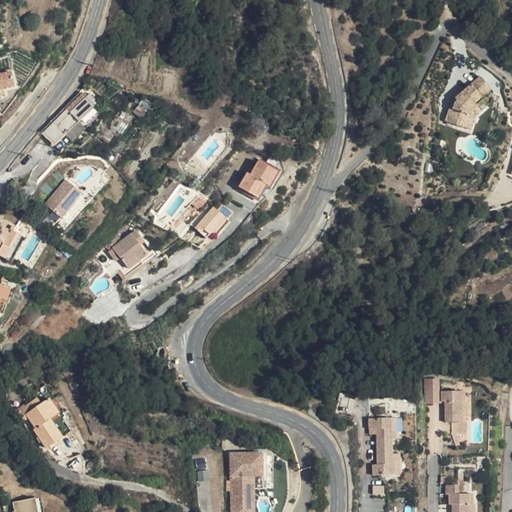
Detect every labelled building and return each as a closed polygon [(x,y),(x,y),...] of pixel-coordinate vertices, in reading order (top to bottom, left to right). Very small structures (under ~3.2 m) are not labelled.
[(0,89),(14,87),(10,71),(0,73),(0,89)] [(450,111),(447,125),(466,129),(469,112),(482,97),(480,95),(487,87),(475,77),(454,101),(457,103),(454,105),(453,111),(450,111)] [(88,94),(84,98),(91,104),(95,101),(88,94)] [(53,123),(65,135),(77,122),(76,120),(91,104),(84,98),(81,95),(53,123)] [(488,102),(482,97),(469,112),(466,129),(473,130),(476,116),(488,102)] [(83,128),(77,122),(65,135),(72,140),(83,128)] [(259,161),(250,175),(266,184),(270,186),(278,171),(259,161)] [(258,198),(266,184),(250,175),(247,173),(239,187),(258,198)] [(58,212),(75,185),(56,174),(40,201),(58,212)] [(197,209),(204,201),(198,196),(191,203),(197,209)] [(222,204),(217,210),(226,218),(227,219),(232,213),(222,204)] [(226,218),(217,210),(213,207),(195,228),(207,238),(212,233),(226,218)] [(229,221),(227,219),(226,218),(212,233),(215,235),(229,221)] [(0,257),(5,260),(19,236),(2,227),(0,230),(0,257)] [(135,260),(146,251),(138,242),(135,237),(139,234),(135,228),(112,246),(119,255),(124,261),(131,256),(135,260)] [(143,238),(139,234),(135,237),(138,242),(143,238)] [(119,255),(112,246),(108,249),(115,258),(119,255)] [(135,260),(131,256),(124,261),(127,266),(135,260)] [(139,266),(135,260),(127,266),(115,275),(120,281),(139,266)] [(0,286),(0,302),(1,300),(6,301),(10,289),(0,286)] [(441,388),(441,398),(445,397),(464,395),(464,387),(441,387),(441,388)] [(441,388),(426,388),(426,398),(441,398),(441,388)] [(462,418),(462,410),(462,397),(464,397),(464,395),(445,397),(445,418),(462,418)] [(59,413),(50,398),(26,414),(35,428),(33,429),(47,449),(63,438),(51,418),(59,413)] [(393,438),(393,431),(388,431),(387,418),(365,418),(365,429),(374,428),(375,446),(388,446),(388,438),(393,438)] [(453,433),(468,432),(468,422),(452,422),(453,433)] [(393,459),(398,459),(397,453),(391,453),(391,445),(388,446),(375,446),(376,464),(370,464),(371,474),(394,474),(393,459)] [(245,510),(247,485),(243,484),(243,475),(252,476),(252,471),(261,471),(262,448),(230,446),(229,473),(228,483),(227,509),(245,510)] [(249,511),(252,476),(243,475),(243,484),(247,485),(245,510),(227,509),(226,511),(249,511)] [(461,481),(447,482),(447,490),(448,490),(462,489),(461,481)] [(452,500),(451,511),(468,511),(469,511),(470,511),(470,499),(473,499),(473,489),(462,489),(448,490),(448,500),(452,500)] [(44,511),(41,497),(14,503),(15,511),(44,511)]
